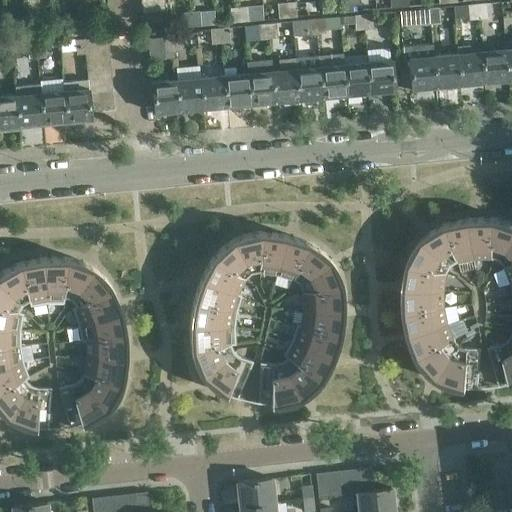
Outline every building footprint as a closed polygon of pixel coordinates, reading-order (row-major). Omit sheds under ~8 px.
[(164,0),(140,0),(141,10),(165,8),(164,0)] [(341,0),(343,11),(351,10),(350,0),(341,0)] [(359,0),(350,0),(351,10),(361,10),(359,0)] [(294,1),(285,2),(286,17),(296,16),(294,1)] [(286,17),(285,2),(277,2),(278,17),(286,17)] [(486,2),(476,3),(478,18),(487,17),(486,2)] [(334,3),(322,4),(324,13),(335,12),(334,3)] [(478,18),(476,3),(467,4),(469,17),(469,18),(478,18)] [(469,17),(467,4),(454,6),(456,18),(469,17)] [(247,5),(237,6),(238,21),(248,20),(247,5)] [(238,21),(237,6),(229,7),(231,22),(238,21)] [(438,7),(428,8),(430,22),(439,22),(438,7)] [(165,8),(141,10),(142,22),(166,20),(165,8)] [(428,8),(420,9),(421,23),(430,22),(428,8)] [(181,11),(183,26),(191,25),(189,10),(181,11)] [(199,10),(189,10),(191,25),(200,24),(199,10)] [(372,13),(363,14),(364,29),(373,28),(372,13)] [(364,29),(363,14),(354,15),(356,29),(364,29)] [(326,32),(324,17),(315,18),(316,33),(326,32)] [(83,18),(73,19),(74,34),(84,33),(83,18)] [(315,18),(306,19),(307,33),(316,33),(315,18)] [(74,34),(73,19),(65,20),(66,35),(74,34)] [(166,20),(142,22),(143,33),(168,31),(166,20)] [(258,23),(259,38),(268,37),(267,22),(258,23)] [(276,22),(267,22),(268,37),(277,36),(276,22)] [(34,23),(24,24),(26,39),(36,38),(34,23)] [(26,39),(24,24),(16,25),(18,40),(26,39)] [(228,26),(218,27),(220,42),(230,41),(228,26)] [(218,27),(210,28),(212,43),(220,42),(218,27)] [(181,34),(170,35),(172,50),(182,49),(181,34)] [(108,35),(83,38),(84,49),(109,47),(108,35)] [(162,36),(162,37),(163,51),(172,50),(170,35),(162,36)] [(162,37),(148,38),(150,60),(164,59),(163,51),(162,37)] [(83,38),(76,38),(77,53),(84,53),(84,49),(83,38)] [(45,41),(35,42),(36,57),(47,56),(45,41)] [(36,57),(35,42),(27,43),(29,58),(36,57)] [(430,43),(402,45),(404,64),(406,89),(411,89),(412,89),(412,88),(434,87),(431,54),(430,43)] [(464,43),(455,44),(455,52),(458,85),(458,87),(482,85),(479,50),(465,51),(464,43)] [(109,47),(84,49),(84,53),(85,53),(86,62),(110,60),(109,47)] [(511,47),(503,48),(506,79),(506,80),(507,80),(507,79),(511,78),(511,47)] [(503,48),(479,50),(482,85),(492,84),(492,81),(506,79),(503,48)] [(364,52),(340,55),(344,94),(367,92),(364,60),(364,52)] [(455,52),(431,54),(434,87),(458,85),(455,52)] [(340,53),(316,55),(320,97),(344,94),(340,55),(340,53)] [(316,55),(292,57),(296,99),(297,99),(298,99),(298,98),(320,97),(316,55)] [(292,57),(268,59),(272,101),(283,101),(283,103),(297,102),(297,99),(296,99),(292,57)] [(390,58),(364,60),(367,92),(392,90),(392,91),(393,90),(390,58)] [(268,59),(245,61),(246,71),(249,103),(249,104),(250,104),(250,103),(272,101),(268,59)] [(110,60),(86,62),(87,74),(111,72),(110,60)] [(246,71),(222,74),(224,106),(249,103),(246,71)] [(111,72),(87,74),(88,86),(112,84),(111,72)] [(222,74),(197,76),(201,108),(203,108),(203,107),(224,106),(222,74)] [(197,76),(173,78),(176,113),(187,112),(187,109),(201,108),(197,76)] [(87,78),(63,81),(66,120),(66,121),(68,121),(68,120),(92,118),(91,111),(90,111),(89,99),(88,86),(87,78)] [(153,113),(154,113),(155,112),(169,111),(169,114),(176,113),(173,78),(151,80),(153,113)] [(63,81),(39,83),(43,122),(66,120),(63,81)] [(39,83),(15,85),(16,93),(18,124),(19,125),(21,125),(21,124),(43,122),(39,83)] [(89,99),(113,96),(112,84),(88,86),(89,99)] [(16,93),(0,94),(0,129),(5,129),(5,131),(19,129),(19,125),(18,124),(16,93)] [(113,96),(89,99),(90,111),(91,111),(114,109),(113,96)] [(491,258),(494,217),(488,217),(482,217),(476,217),(470,218),(475,258),(491,258)] [(500,260),(511,241),(511,222),(508,221),(501,218),(494,217),(491,258),(500,260)] [(475,258),(470,218),(464,219),(459,220),(453,221),(447,222),(458,261),(475,258)] [(458,261),(447,222),(440,225),(433,229),(428,233),(422,238),(451,266),(458,261)] [(259,272),(261,231),(254,231),(246,233),(239,235),(233,238),(251,273),(259,272)] [(276,274),(285,234),(279,233),(273,232),(267,232),(261,231),(259,272),(276,274)] [(292,279),(307,241),(302,239),(296,238),(290,236),(285,234),(276,274),(292,279)] [(251,273),(233,238),(227,242),(221,247),(217,253),(213,259),(244,279),(251,273)] [(451,266),(422,238),(418,244),(415,251),(412,257),(410,264),(447,273),(451,266)] [(298,284),(330,260),(325,254),(320,249),(314,245),(307,241),(292,279),(298,284)] [(505,267),(511,263),(511,241),(500,260),(505,267)] [(62,302),(66,257),(46,257),(42,258),(46,302),(62,302)] [(71,300),(93,268),(87,264),(81,261),(73,258),(66,257),(62,302),(63,302),(64,298),(71,300)] [(46,302),(42,258),(34,258),(19,262),(31,305),(46,302)] [(244,279),(213,259),(210,264),(207,269),(205,274),(202,280),(241,296),(241,295),(237,293),(244,279)] [(333,266),(330,260),(298,284),(302,292),(339,287),(338,280),(336,273),(333,266)] [(31,305),(19,262),(12,264),(5,268),(0,271),(0,282),(22,305),(28,301),(30,305),(31,305)] [(444,290),(447,273),(410,264),(409,270),(408,276),(407,281),(407,287),(444,290)] [(99,273),(93,268),(71,300),(76,306),(72,308),(72,309),(110,291),(107,284),(103,278),(99,273)] [(236,311),(241,296),(202,280),(200,285),(198,291),(196,296),(195,302),(236,311)] [(22,305),(0,282),(0,307),(23,313),(18,312),(22,305)] [(339,293),(339,287),(302,292),(302,309),(340,310),(340,305),(340,299),(339,293)] [(444,306),(444,290),(407,287),(407,293),(407,299),(407,305),(407,311),(444,306)] [(113,296),(110,291),(72,309),(78,324),(118,313),(117,307),(115,302),(113,296)] [(234,327),(236,311),(195,302),(194,308),(193,313),(192,319),(192,325),(234,327)] [(448,323),(444,306),(407,311),(408,316),(409,322),(410,328),(412,333),(448,323)] [(0,327),(20,329),(23,313),(0,307),(0,327)] [(339,316),(340,310),(302,309),(300,324),(296,323),(296,324),(337,333),(338,328),(339,322),(339,316)] [(120,319),(118,313),(78,324),(80,340),(123,336),(122,330),(121,324),(120,319)] [(420,355),(454,338),(448,323),(412,333),(414,339),(416,344),(418,350),(420,355)] [(335,339),(337,333),(296,324),(291,339),(329,356),(332,350),(334,345),(335,339)] [(235,343),(234,327),(192,325),(192,331),(192,337),(192,342),(193,348),(235,343)] [(0,347),(20,345),(20,329),(0,327),(0,347)] [(123,342),(123,336),(80,340),(81,341),(85,340),(85,356),(122,359),(123,353),(123,347),(123,342)] [(438,378),(459,345),(454,338),(420,355),(423,362),(427,368),(432,373),(438,378)] [(327,361),(329,356),(291,339),(283,354),(319,376),(322,371),(325,366),(327,361)] [(511,343),(508,340),(501,344),(503,352),(505,359),(507,367),(509,374),(511,383),(511,382),(511,343)] [(202,375),(233,351),(230,344),(235,344),(235,343),(193,348),(194,355),(195,362),(198,369),(202,375)] [(503,352),(501,344),(488,347),(490,355),(503,352)] [(0,367),(23,361),(20,345),(0,347),(0,367)] [(458,387),(466,388),(466,379),(467,371),(467,363),(467,355),(467,348),(459,345),(438,378),(444,382),(451,385),(458,387)] [(481,347),(467,348),(467,355),(480,356),(481,347)] [(232,379),(235,371),(237,363),(240,356),(233,351),(202,375),(207,381),(212,387),(219,391),(226,394),(229,386),(232,379)] [(505,359),(503,352),(490,355),(492,363),(505,359)] [(319,376),(283,354),(286,357),(281,362),(299,397),(305,393),(310,388),(315,382),(319,376)] [(480,364),(480,356),(467,355),(467,363),(480,364)] [(122,365),(122,359),(85,356),(82,372),(119,382),(120,376),(121,371),(122,365)] [(240,356),(237,363),(249,368),(253,361),(240,356)] [(507,367),(505,359),(492,363),(495,370),(507,367)] [(0,389),(28,376),(23,361),(0,367),(0,389)] [(260,362),(259,370),(272,371),(273,364),(260,362)] [(299,397),(281,362),(273,364),(272,371),(271,379),(271,387),(270,396),(270,404),(277,404),(285,403),(292,400),(299,397)] [(237,363),(235,371),(246,376),(249,368),(237,363)] [(479,372),(480,364),(467,363),(467,371),(479,372)] [(509,374),(507,367),(495,370),(497,378),(509,374)] [(259,370),(259,378),(271,379),(272,371),(259,370)] [(235,371),(232,379),(243,383),(246,376),(235,371)] [(478,380),(479,372),(467,371),(466,379),(478,380)] [(117,389),(119,382),(82,372),(78,380),(106,408),(111,402),(114,396),(117,389)] [(511,383),(509,374),(497,378),(499,386),(511,383)] [(7,417),(29,384),(25,379),(29,377),(28,376),(0,389),(0,410),(2,412),(7,417)] [(259,378),(258,387),(271,387),(271,379),(259,378)] [(232,379),(229,386),(240,391),(243,383),(232,379)] [(478,388),(478,380),(466,379),(466,388),(478,388)] [(106,408),(78,380),(71,384),(72,391),(74,399),(76,407),(78,415),(80,424),(88,421),(94,418),(101,413),(106,408)] [(28,427),(35,428),(36,419),(36,411),(37,403),(37,394),(38,387),(29,384),(7,417),(13,421),(20,424),(28,427)] [(72,391),(71,384),(58,387),(60,395),(72,391)] [(229,386),(226,394),(237,398),(240,391),(229,386)] [(51,387),(38,387),(37,394),(50,395),(51,387)] [(258,387),(258,395),(270,396),(271,387),(258,387)] [(74,399),(72,391),(60,395),(62,402),(74,399)] [(49,404),(50,395),(37,394),(37,403),(49,404)] [(258,395),(258,403),(270,404),(270,396),(258,395)] [(76,407),(74,399),(62,402),(64,410),(76,407)] [(49,412),(49,404),(37,403),(36,411),(49,412)] [(78,415),(76,407),(64,410),(66,418),(78,415)] [(48,420),(49,412),(36,411),(36,419),(48,420)] [(80,424),(78,415),(66,418),(69,426),(80,424)] [(47,428),(48,420),(36,419),(35,428),(47,428)] [(372,467),(360,468),(362,491),(374,490),(372,467)] [(360,468),(349,469),(352,493),(359,492),(359,491),(362,491),(360,468)] [(349,469),(338,470),(341,494),(352,493),(349,469)] [(341,494),(338,470),(327,472),(329,495),(341,494)] [(317,473),(319,496),(329,495),(327,472),(317,473)] [(271,478),(238,481),(241,505),(274,502),(271,478)] [(302,486),(303,498),(313,498),(312,485),(302,486)] [(359,491),(359,492),(360,511),(394,511),(392,488),(374,490),(362,491),(359,491)] [(148,511),(147,491),(135,492),(136,511),(148,511)] [(136,511),(135,492),(123,494),(125,511),(136,511)] [(125,511),(123,494),(113,495),(114,511),(125,511)] [(114,511),(113,495),(101,496),(102,511),(114,511)] [(93,511),(102,511),(101,496),(92,497),(93,511)] [(313,498),(303,498),(305,511),(315,510),(313,498)] [(47,511),(46,502),(13,506),(13,511),(47,511)] [(275,511),(274,502),(241,505),(241,511),(275,511)]
